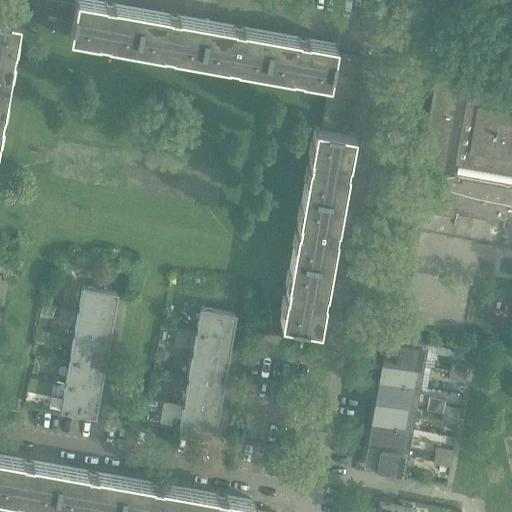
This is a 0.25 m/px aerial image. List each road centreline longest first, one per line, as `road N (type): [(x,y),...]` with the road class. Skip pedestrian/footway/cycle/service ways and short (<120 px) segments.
road 1 (residential): [(310,494),(389,37)]
road 2 (residential): [(310,494),(0,434)]
road 3 (residential): [(389,37),(185,0)]
